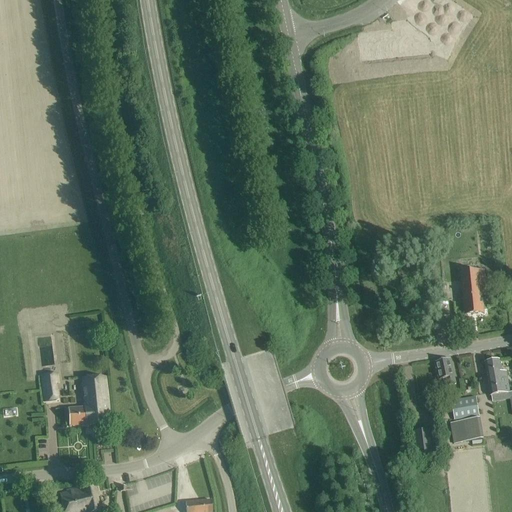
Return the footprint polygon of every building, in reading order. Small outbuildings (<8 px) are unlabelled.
[(429,52),(428,41),(406,23),(393,25),(394,32),(359,36),(362,61),(408,56),(408,55),(429,52)] [(487,293),(486,283),(484,271),(463,273),(461,273),(464,305),(465,315),(484,313),(482,294),(487,293)] [(456,384),(453,369),(451,359),(435,362),(439,380),(446,379),(447,386),(456,384)] [(490,396),(491,396),(492,402),(511,399),(508,382),(506,372),(502,372),(500,360),(485,363),(486,373),(490,396)] [(56,385),(59,384),(58,374),(42,376),(45,402),(58,400),(56,385)] [(105,377),(86,379),(83,380),(85,408),(68,410),(68,417),(69,427),(110,424),(105,377)] [(451,402),(454,420),(479,416),(475,397),(451,402)] [(451,423),(455,444),(481,440),(478,419),(451,423)] [(96,440),(104,439),(103,428),(95,429),(96,440)] [(429,429),(414,431),(418,457),(433,455),(429,429)] [(99,511),(94,486),(60,494),(62,504),(64,511),(99,511)] [(186,511),(212,511),(211,501),(185,503),(186,511)]
